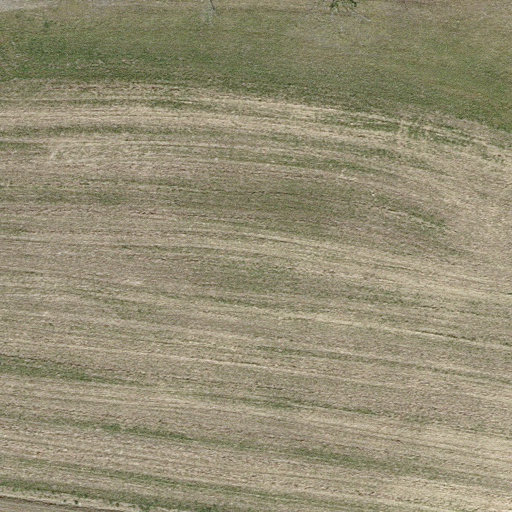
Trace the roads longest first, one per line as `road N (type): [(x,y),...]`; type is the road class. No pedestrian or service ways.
road 1 (track): [(374,0),(511,2)]
road 2 (track): [(0,2),(124,0)]
